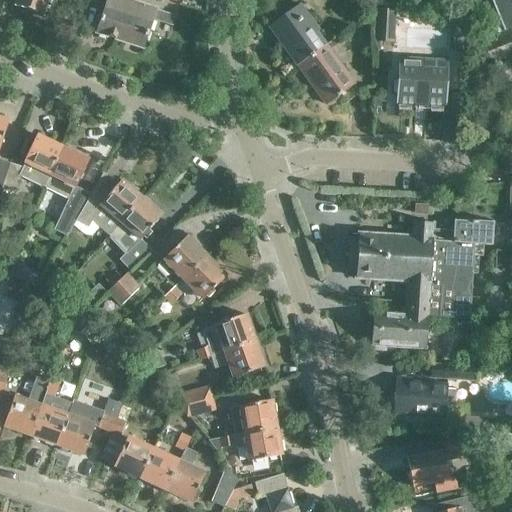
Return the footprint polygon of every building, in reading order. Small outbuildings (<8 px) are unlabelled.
[(17,0),(16,6),(43,14),(47,0),(17,0)] [(511,0),(494,0),(506,29),(511,27),(511,0)] [(136,4),(135,7),(132,15),(104,6),(95,33),(142,48),(152,19),(172,26),(175,17),(136,4)] [(297,66),(326,45),(316,32),(319,30),(300,4),(269,27),(297,66)] [(376,42),(394,43),(395,11),(378,10),(376,42)] [(353,82),(326,45),(297,66),(325,104),(340,92),(347,102),(360,92),(353,82)] [(399,80),(394,83),(393,93),(398,95),(397,104),(445,107),(446,74),(399,72),(399,80)] [(0,144),(8,121),(0,118),(0,144)] [(43,187),(62,147),(37,136),(22,167),(11,163),(2,189),(14,193),(20,176),(43,187)] [(86,159),(62,147),(43,187),(55,192),(67,199),(73,187),(86,159)] [(0,187),(2,189),(11,163),(0,159),(0,187)] [(108,235),(109,236),(141,199),(121,182),(120,184),(103,172),(97,183),(76,221),(88,228),(92,221),(108,235)] [(75,220),(85,200),(74,195),(62,217),(73,223),(75,220)] [(160,216),(141,199),(109,236),(116,244),(123,238),(133,247),(115,264),(125,274),(145,255),(135,245),(140,240),(160,216)] [(474,243),(473,254),(479,255),(480,243),(487,244),(491,243),(493,220),(470,219),(470,221),(452,220),(452,230),(452,241),(474,243)] [(470,318),(473,254),(474,243),(452,241),(452,230),(433,229),(433,224),(412,223),(411,240),(358,236),(358,241),(349,241),(347,275),(356,275),(355,281),(408,284),(406,313),(373,312),(372,317),(370,345),(426,348),(427,317),(426,316),(470,318)] [(183,278),(206,256),(187,236),(164,258),(158,265),(168,275),(174,269),(183,278)] [(225,275),(206,256),(183,278),(202,298),(225,275)] [(120,306),(140,287),(126,274),(107,292),(120,306)] [(182,294),(175,287),(164,297),(171,304),(182,294)] [(84,288),(72,301),(92,308),(97,303),(84,288)] [(210,355),(254,340),(245,313),(215,324),(201,328),(207,347),(196,351),(199,359),(210,355)] [(468,340),(483,341),(485,325),(469,323),(468,340)] [(263,366),(254,340),(210,355),(214,368),(228,363),(233,376),(263,366)] [(447,364),(446,379),(475,382),(476,366),(447,364)] [(44,395),(49,382),(35,378),(27,401),(14,397),(4,426),(30,435),(41,406),(40,406),(44,395)] [(447,387),(437,385),(411,383),(411,380),(396,379),(395,396),(390,398),(389,407),(394,411),(394,413),(445,417),(445,414),(453,415),(455,390),(447,389),(447,387)] [(49,382),(44,395),(55,399),(59,385),(49,382)] [(210,387),(169,397),(187,417),(215,411),(210,387)] [(97,428),(110,433),(115,420),(123,404),(119,403),(108,398),(97,428)] [(234,435),(275,427),(270,399),(239,405),(242,422),(232,424),(234,435)] [(67,416),(41,406),(30,435),(57,445),(67,416)] [(94,426),(67,416),(57,445),(84,454),(94,426)] [(115,420),(110,433),(119,436),(124,423),(115,420)] [(280,455),(275,427),(234,435),(219,438),(220,448),(245,444),(248,460),(280,455)] [(184,451),(185,448),(190,438),(181,433),(174,447),(184,451)] [(410,483),(412,483),(413,488),(451,481),(447,463),(471,457),(467,435),(440,441),(442,451),(407,458),(410,472),(407,473),(409,482),(410,483)] [(139,479),(153,451),(127,438),(114,467),(139,479)] [(185,448),(184,451),(179,463),(165,491),(191,503),(204,475),(190,468),(197,453),(185,448)] [(165,491),(179,463),(153,451),(139,479),(165,491)] [(223,507),(232,490),(238,480),(225,464),(210,501),(223,507)] [(292,508),(286,488),(282,474),(254,483),(259,498),(266,495),(270,511),(298,511),(297,506),(292,508)]
